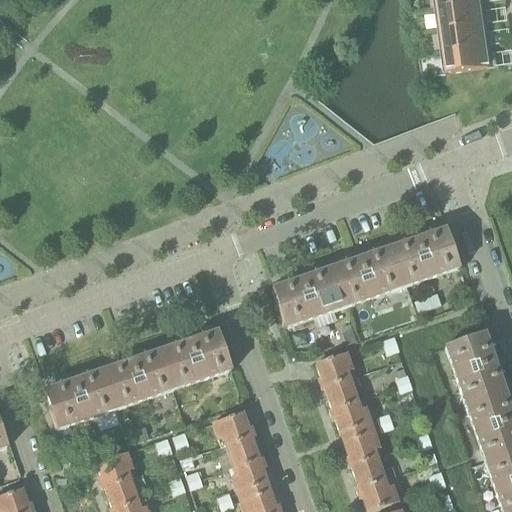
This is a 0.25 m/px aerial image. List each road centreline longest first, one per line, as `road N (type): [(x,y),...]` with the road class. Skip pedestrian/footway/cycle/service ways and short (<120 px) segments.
road 1 (residential): [(304,511),(214,258)]
road 2 (residential): [(214,258),(450,168)]
road 3 (residential): [(0,338),(214,258)]
road 4 (residential): [(511,343),(450,168)]
road 5 (residential): [(45,511),(0,375)]
